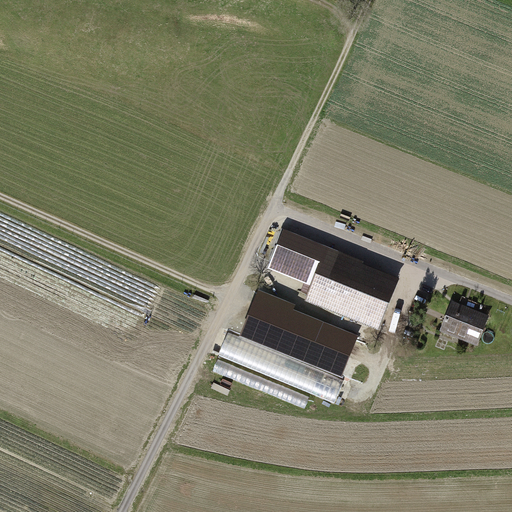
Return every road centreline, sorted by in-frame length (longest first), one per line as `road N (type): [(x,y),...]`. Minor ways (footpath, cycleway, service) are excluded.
road 1 (track): [(371,0),(122,511)]
road 2 (track): [(0,195),(247,311)]
road 3 (track): [(276,206),(511,301)]
road 4 (track): [(251,258),(322,316),(374,335),(391,326),(425,268)]
